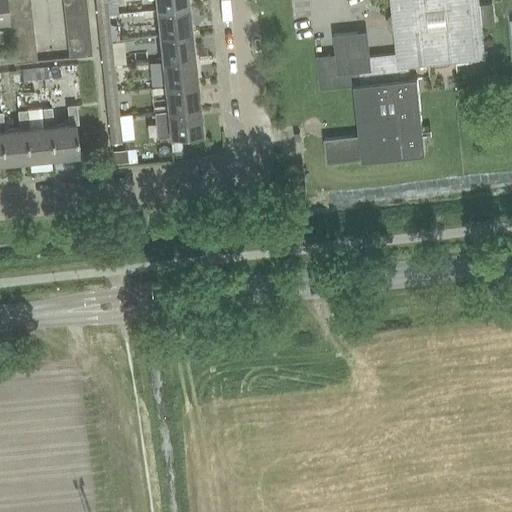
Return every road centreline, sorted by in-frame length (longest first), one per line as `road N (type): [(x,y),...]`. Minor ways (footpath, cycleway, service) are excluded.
road 1 (secondary): [(0,319),(511,262)]
road 2 (residential): [(0,208),(217,185),(252,168),(256,135),(241,0)]
